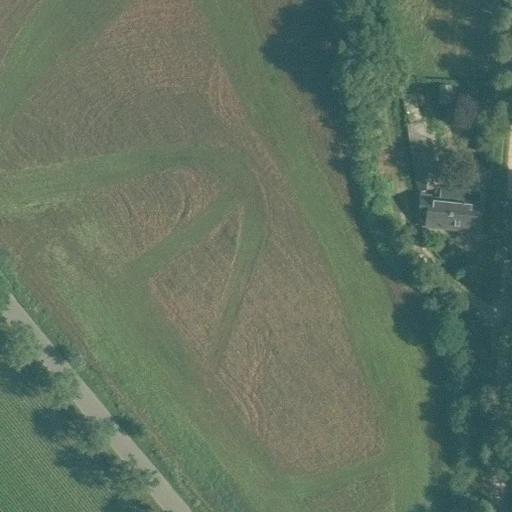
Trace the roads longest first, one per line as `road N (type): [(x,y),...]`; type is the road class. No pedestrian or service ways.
road 1 (track): [(501,302),(456,283),(404,225),(361,0)]
road 2 (unclassified): [(179,511),(0,295)]
road 3 (unclassified): [(495,511),(501,302)]
road 4 (track): [(501,302),(511,111)]
